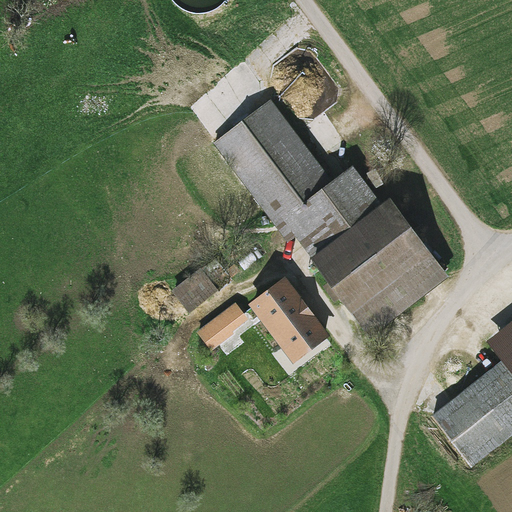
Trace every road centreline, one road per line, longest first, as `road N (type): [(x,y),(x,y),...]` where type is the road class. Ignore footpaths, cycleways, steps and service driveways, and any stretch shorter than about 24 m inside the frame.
road 1 (track): [(304,0),(479,237),(501,255)]
road 2 (unclassified): [(511,249),(456,299),(417,364),(385,511)]
